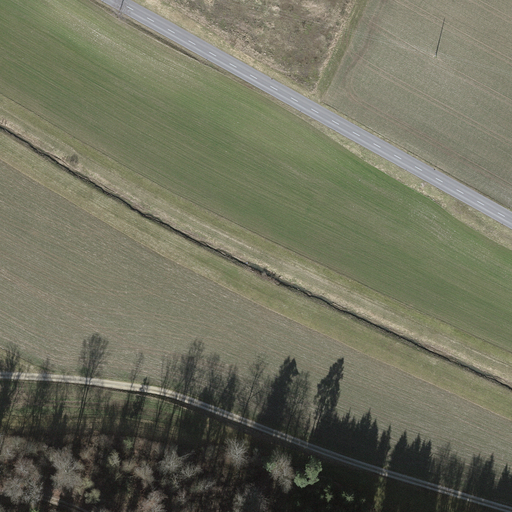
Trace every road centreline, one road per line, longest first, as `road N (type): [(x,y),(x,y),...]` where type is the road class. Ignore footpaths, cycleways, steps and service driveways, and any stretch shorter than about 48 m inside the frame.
road 1 (track): [(511,510),(339,457),(184,395),(0,375)]
road 2 (secondary): [(116,0),(511,219)]
